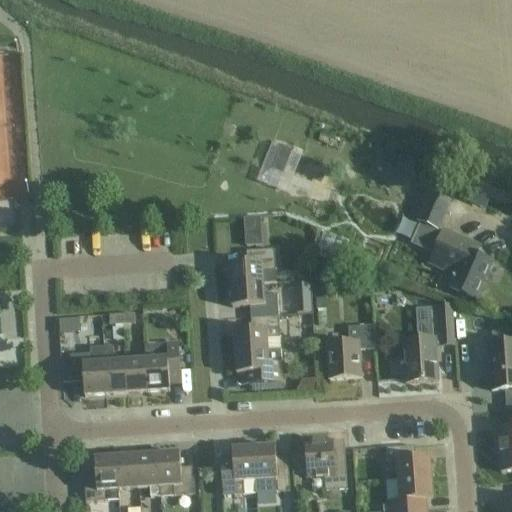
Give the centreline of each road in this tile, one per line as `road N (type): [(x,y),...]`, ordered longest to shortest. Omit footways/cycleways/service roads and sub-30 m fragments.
road 1 (residential): [(218,421),(441,404),(461,421),(466,511)]
road 2 (residential): [(218,421),(210,270),(203,261),(172,263)]
road 3 (residential): [(51,433),(218,421)]
road 4 (residential): [(51,433),(41,272)]
road 5 (residential): [(172,263),(41,272)]
